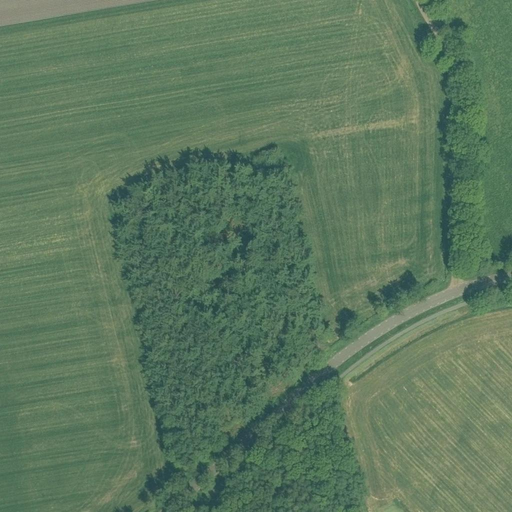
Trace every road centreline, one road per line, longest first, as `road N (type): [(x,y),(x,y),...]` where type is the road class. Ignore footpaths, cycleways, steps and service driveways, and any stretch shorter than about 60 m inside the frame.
road 1 (tertiary): [(166,511),(360,343),(451,291),(511,275)]
road 2 (track): [(451,291),(455,82),(418,0)]
